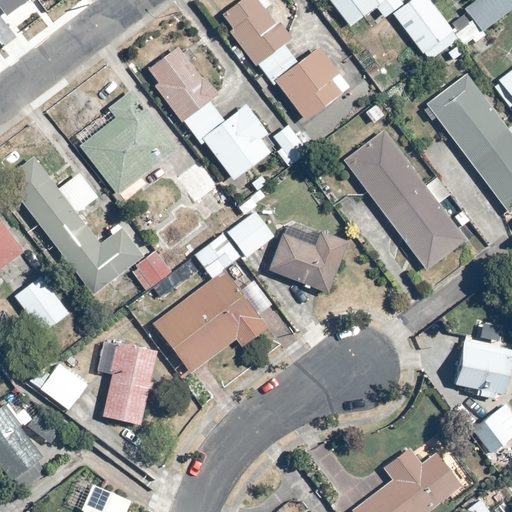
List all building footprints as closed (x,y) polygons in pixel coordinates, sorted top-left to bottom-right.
[(287,42),(291,39),(260,0),(241,0),(220,17),(257,65),(272,86),(277,82),(306,120),(350,86),(319,46),(300,61),(287,42)] [(392,11),(393,11),(402,4),(399,0),(329,0),(349,28),(378,7),(385,16),(392,11)] [(461,40),(428,0),(413,0),(393,16),(431,64),(461,40)] [(476,24),(481,30),(481,31),(511,8),(511,0),(475,0),(465,8),(476,24)] [(183,121),(209,100),(217,95),(179,46),(145,72),(183,121)] [(511,65),(493,80),(511,104),(511,65)] [(511,211),(511,133),(465,72),(425,103),(510,213),(511,211)] [(176,149),(136,96),(77,140),(118,194),(176,149)] [(260,139),(268,133),(246,103),(224,120),(210,101),(209,100),(183,121),(183,122),(201,145),(206,141),(235,179),(270,152),(260,139)] [(289,124),(271,137),(278,146),(275,148),(288,166),(308,152),(289,124)] [(465,240),(383,128),(343,158),(425,269),(465,240)] [(58,188),(32,155),(3,179),(94,294),(147,252),(125,224),(101,243),(77,212),(97,196),(78,172),(58,188)] [(232,199),(200,159),(175,178),(195,203),(208,192),(220,208),(232,199)] [(261,202),(254,189),(236,200),(243,212),(261,202)] [(210,233),(188,206),(155,232),(176,260),(210,233)] [(274,236),(256,210),(228,231),(246,256),(274,236)] [(0,268),(23,251),(0,220),(0,268)] [(330,291),(350,238),(323,227),(316,245),(284,233),(271,269),(330,291)] [(154,323),(191,372),(237,338),(242,346),(267,327),(223,269),(240,257),(222,232),(193,253),(212,279),(154,323)] [(171,271),(157,252),(131,271),(145,290),(171,271)] [(69,312),(40,276),(15,295),(44,331),(69,312)] [(95,371),(112,374),(103,415),(142,423),(158,349),(119,340),(103,337),(95,371)] [(511,363),(511,350),(463,339),(453,383),(505,395),(511,363)] [(87,384),(58,362),(39,387),(69,409),(87,384)] [(511,436),(511,414),(502,402),(481,419),(502,444),(511,436)] [(43,455),(3,404),(0,406),(0,463),(13,479),(43,455)] [(351,509),(353,511),(426,511),(463,484),(433,444),(417,457),(410,447),(383,468),(391,479),(351,509)] [(82,511),(126,511),(132,500),(91,482),(80,509),(84,510),(82,511)] [(511,511),(503,497),(488,507),(478,494),(460,506),(463,511),(510,511),(511,511)]
